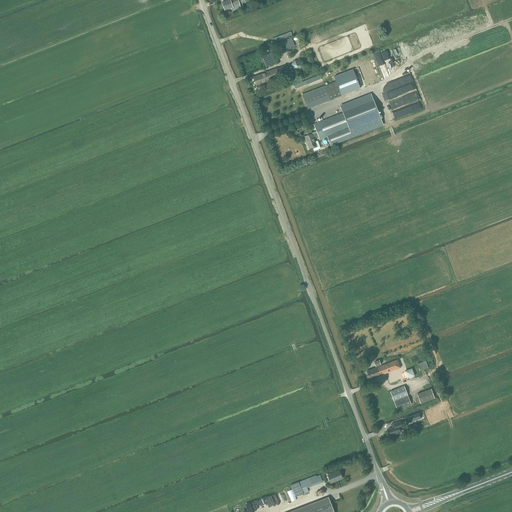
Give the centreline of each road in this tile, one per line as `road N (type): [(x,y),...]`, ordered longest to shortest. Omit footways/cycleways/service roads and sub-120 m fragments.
road 1 (unclassified): [(381,482),(201,0)]
road 2 (track): [(368,90),(419,54),(511,18)]
